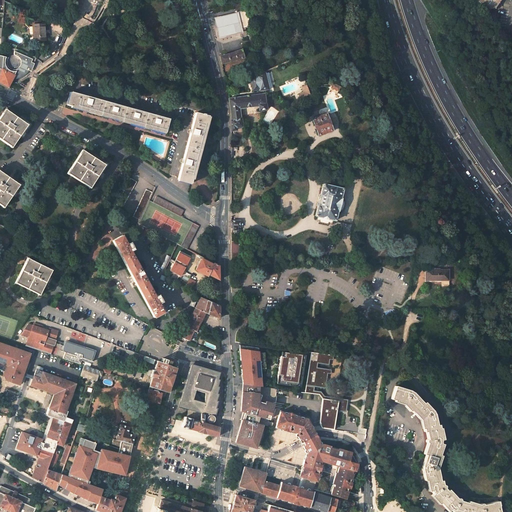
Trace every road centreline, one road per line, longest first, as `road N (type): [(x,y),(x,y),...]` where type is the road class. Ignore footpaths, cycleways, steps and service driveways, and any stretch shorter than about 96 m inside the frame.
road 1 (trunk): [(386,0),(429,110),(511,223)]
road 2 (tertiary): [(225,216),(6,93)]
road 3 (trunk): [(511,196),(446,97),(406,0)]
road 4 (residential): [(367,511),(364,458),(346,438),(320,433),(270,456),(224,445)]
road 5 (primary): [(225,216),(224,109),(202,18)]
road 6 (primary): [(228,367),(225,216)]
